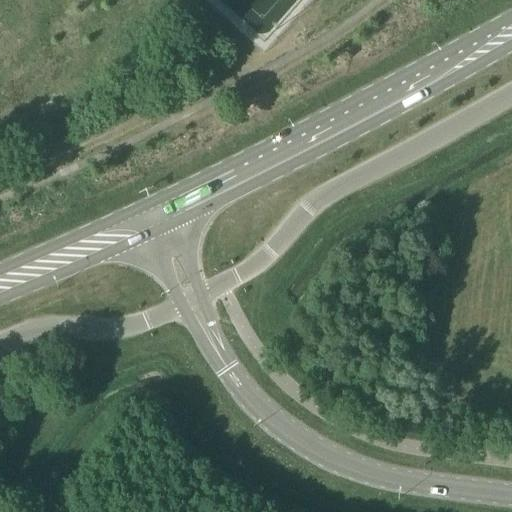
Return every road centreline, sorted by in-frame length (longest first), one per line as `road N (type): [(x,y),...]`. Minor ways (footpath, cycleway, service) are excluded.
road 1 (secondary): [(511,497),(366,476),(307,450),(236,384),(193,303)]
road 2 (primary): [(157,218),(511,34)]
road 3 (unclassified): [(193,303),(271,252),(322,201),(511,95)]
road 4 (track): [(327,17),(256,68),(0,181)]
road 5 (unclassified): [(0,345),(32,333),(126,332),(193,303)]
road 6 (primary): [(0,286),(157,218)]
